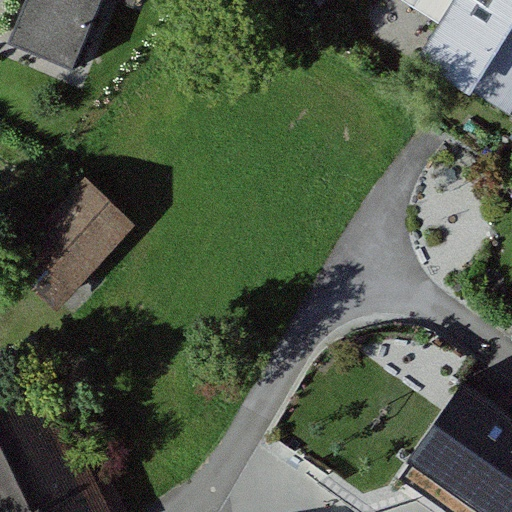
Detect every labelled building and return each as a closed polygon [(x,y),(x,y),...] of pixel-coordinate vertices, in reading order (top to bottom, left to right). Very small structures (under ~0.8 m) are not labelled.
[(113,0),(44,0),(26,46),(86,69),(113,0)] [(511,0),(465,0),(470,2),(429,70),(511,120),(511,118),(511,0)] [(146,219),(91,174),(16,267),(71,312),(146,219)] [(133,511),(65,379),(0,412),(0,508),(2,511),(133,511)] [(511,511),(511,405),(478,381),(423,457),(500,511),(511,511)]
